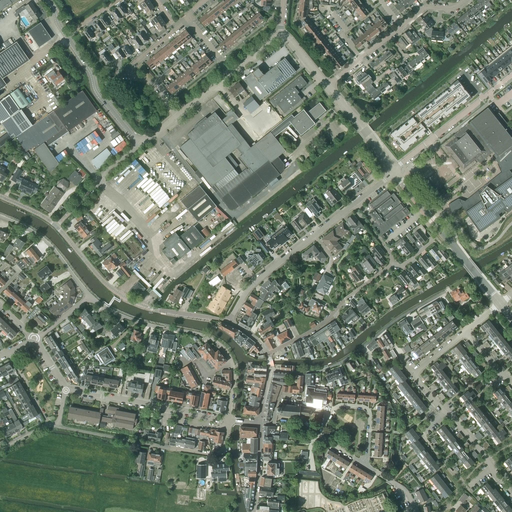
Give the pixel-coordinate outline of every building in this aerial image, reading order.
[(0,0),(0,10),(15,0),(0,0)] [(144,0),(141,0),(138,3),(140,5),(139,6),(142,10),(144,9),(151,4),(148,0),(146,0),(146,1),(144,0)] [(223,0),(222,1),(228,8),(232,5),(228,0),(223,0)] [(349,9),(359,1),(358,0),(351,0),(349,2),(350,5),(348,7),(349,9)] [(399,3),(405,9),(409,6),(404,0),(401,0),(402,0),(399,3)] [(484,9),(489,6),(483,0),(477,0),(477,1),(479,3),(482,7),(484,9)] [(218,5),(223,12),(228,8),(222,1),(218,5)] [(349,9),(351,11),(353,8),(355,11),(363,5),(359,1),(349,9)] [(41,16),(34,6),(31,2),(24,7),(34,21),(41,16)] [(405,9),(399,3),(397,5),(395,2),(393,4),(400,13),(405,9)] [(479,3),(474,6),(482,15),(484,14),(482,12),(485,9),(484,9),(482,7),(479,3)] [(122,16),(126,14),(128,16),(129,15),(130,16),(133,14),(128,8),(126,10),(122,4),(116,8),(117,9),(122,16)] [(151,4),(144,9),(147,13),(146,14),(148,16),(154,12),(152,10),(154,8),(151,4)] [(213,9),(219,16),(223,12),(218,5),(213,9)] [(363,5),(355,11),(357,13),(354,15),(356,17),(366,9),(363,5)] [(480,17),(482,15),(474,6),(470,10),(475,17),(478,19),(480,17)] [(117,9),(111,13),(115,19),(113,20),(116,25),(119,24),(117,21),(123,17),(122,16),(117,9)] [(208,12),(214,20),(219,16),(213,9),(208,12)] [(366,9),(356,17),(357,19),(360,17),(362,19),(370,13),(366,9)] [(475,17),(470,10),(466,13),(473,23),(475,21),(473,19),(475,17)] [(204,16),(210,23),(214,20),(208,12),(204,16)] [(255,16),(261,23),(265,19),(259,13),(255,16)] [(473,23),(466,13),(461,17),(467,24),(469,22),(471,24),(473,23)] [(155,15),(149,19),(151,21),(150,22),(153,27),(155,25),(163,20),(159,16),(157,17),(155,15)] [(105,28),(110,25),(112,28),(115,26),(112,21),(109,23),(105,16),(99,20),(100,21),(105,28)] [(210,23),(204,16),(199,20),(205,27),(210,23)] [(251,19),(257,26),(261,23),(255,16),(251,19)] [(307,18),(300,24),(304,28),(311,22),(309,20),(312,17),(312,16),(307,18)] [(423,26),(430,20),(427,16),(422,19),(420,17),(416,21),(419,25),(421,23),(423,26)] [(467,24),(461,17),(456,21),(464,30),(466,28),(464,26),(467,24)] [(376,19),(384,29),(388,26),(383,19),(380,21),(378,18),(376,19)] [(247,22),(253,29),(257,26),(251,19),(247,22)] [(374,25),(380,33),(384,29),(376,19),(374,21),(376,24),(374,25)] [(163,20),(155,25),(158,29),(157,30),(159,33),(165,29),(163,26),(166,25),(163,20)] [(429,28),(434,25),(430,20),(423,26),(426,28),(423,30),(425,32),(429,28)] [(100,21),(94,25),(98,31),(95,32),(99,37),(101,36),(100,33),(106,29),(105,28),(100,21)] [(243,25),(249,32),(253,29),(247,22),(243,25)] [(307,32),(317,24),(316,22),(313,24),(311,22),(304,28),(307,32)] [(450,26),(456,33),(458,30),(460,33),(462,31),(455,22),(450,26)] [(40,23),(27,32),(33,40),(38,47),(51,39),(45,31),(40,23)] [(310,36),(318,30),(316,28),(319,26),(317,24),(307,32),(310,36)] [(367,26),(376,36),(380,33),(374,25),(372,27),(369,24),(367,26)] [(239,29),(245,35),(249,32),(243,25),(239,29)] [(366,32),(371,39),(376,36),(367,26),(366,27),(368,30),(366,32)] [(456,33),(450,26),(446,29),(446,30),(453,39),(455,37),(453,35),(456,33)] [(99,37),(95,32),(93,33),(89,28),(83,32),(89,41),(95,37),(97,40),(99,38),(99,37)] [(143,44),(148,40),(145,34),(147,32),(144,28),(139,30),(141,33),(137,35),(137,36),(143,44)] [(437,41),(438,32),(432,31),(429,28),(425,32),(429,37),(431,37),(431,40),(437,41)] [(235,32),(241,39),(245,35),(239,29),(235,32)] [(186,30),(182,34),(187,40),(189,42),(193,39),(192,37),(186,30)] [(314,40),(324,32),(323,30),(320,33),(318,30),(310,36),(314,40)] [(444,32),(438,32),(437,41),(443,41),(449,41),(450,41),(453,39),(446,30),(444,32)] [(359,33),(367,43),(371,39),(366,32),(363,34),(361,31),(359,33)] [(416,34),(414,31),(411,34),(409,31),(406,34),(405,33),(403,34),(410,44),(412,45),(413,45),(417,42),(416,42),(417,41),(420,40),(419,39),(420,39),(418,37),(416,34)] [(231,35),(237,42),(241,39),(235,32),(231,35)] [(324,32),(314,40),(317,45),(325,39),(323,37),(326,34),(324,32)] [(357,39),(363,46),(367,43),(359,33),(357,34),(359,37),(357,39)] [(182,34),(178,37),(184,44),(185,46),(189,42),(187,40),(182,34)] [(410,44),(403,34),(401,36),(402,37),(399,39),(401,42),(397,44),(402,50),(410,44)] [(227,38),(233,45),(237,42),(231,35),(227,38)] [(137,36),(132,40),(130,38),(128,40),(131,45),(134,43),(138,49),(144,45),(143,44),(137,36)] [(178,37),(174,40),(180,47),(184,44),(178,37)] [(223,41),(229,48),(233,45),(227,38),(223,41)] [(363,46),(357,39),(355,41),(352,38),(350,40),(359,50),(363,46)] [(121,49),(126,57),(127,58),(133,54),(128,47),(130,45),(126,39),(124,41),(127,45),(121,49)] [(321,49),(331,41),(329,39),(326,41),(325,39),(317,45),(321,49)] [(7,40),(3,43),(6,48),(11,45),(7,40)] [(174,40),(170,43),(176,50),(180,47),(174,40)] [(229,48),(223,41),(219,45),(225,52),(229,48)] [(324,53),(331,47),(329,45),(332,43),(331,41),(321,49),(324,53)] [(2,79),(29,61),(16,42),(6,49),(0,53),(0,89),(6,85),(2,79)] [(170,43),(166,46),(172,53),(176,50),(170,43)] [(113,46),(109,49),(113,55),(115,53),(121,61),(126,57),(121,49),(120,48),(116,51),(113,46)] [(166,46),(162,50),(168,56),(169,58),(173,55),(172,53),(166,46)] [(100,56),(98,57),(101,62),(103,60),(106,64),(112,60),(109,57),(113,55),(109,49),(107,47),(104,50),(106,52),(100,56)] [(327,57),(338,49),(336,47),(333,50),(331,47),(324,53),(327,57)] [(381,57),(385,62),(394,55),(393,53),(394,52),(390,47),(387,49),(389,51),(386,53),(385,51),(382,53),(384,55),(381,57)] [(417,57),(421,62),(429,56),(423,48),(417,52),(419,55),(417,57)] [(338,49),(327,57),(334,66),(344,58),(343,56),(340,58),(336,53),(339,51),(338,49)] [(162,50),(158,53),(164,60),(168,56),(162,50)] [(511,57),(506,50),(502,53),(511,63),(511,62),(511,57)] [(158,53),(154,56),(160,63),(164,60),(158,53)] [(502,53),(499,55),(507,66),(510,64),(511,66),(511,65),(511,63),(511,62),(511,63),(502,53)] [(202,59),(208,65),(212,62),(206,55),(202,59)] [(499,55),(495,58),(504,69),(504,68),(507,66),(499,55)] [(154,56),(150,59),(156,66),(160,63),(154,56)] [(385,62),(381,57),(378,59),(377,57),(375,59),(376,61),(373,63),(372,62),(369,64),(373,69),(374,68),(376,69),(385,62)] [(406,67),(411,72),(417,68),(417,69),(423,64),(421,62),(417,57),(409,64),(406,67)] [(280,61),(279,61),(279,62),(279,63),(265,75),(259,67),(243,80),(260,101),(296,72),(291,66),(292,65),(289,61),(288,62),(285,58),(281,61),(280,61)] [(344,58),(334,66),(338,70),(345,64),(343,62),(346,60),(344,58)] [(492,61),(500,72),(503,69),(505,72),(506,70),(504,68),(504,69),(495,58),(492,61)] [(150,59),(146,62),(152,69),(156,66),(150,59)] [(198,62),(204,69),(208,65),(202,59),(198,62)] [(496,75),(497,74),(500,72),(492,61),(487,65),(489,66),(496,75)] [(194,65),(200,72),(204,69),(198,62),(194,65)] [(190,68),(196,75),(200,72),(194,65),(190,68)] [(489,66),(485,70),(492,78),(495,76),(497,78),(499,77),(497,74),(496,75),(489,66)] [(411,72),(406,67),(403,69),(401,67),(398,69),(397,68),(395,70),(402,79),(411,72)] [(186,71),(192,78),(196,75),(190,68),(186,71)] [(484,68),(480,71),(488,81),(487,82),(489,84),(491,83),(489,81),(492,78),(485,70),(484,68)] [(44,76),(44,77),(48,82),(51,79),(55,86),(64,80),(58,71),(55,73),(53,70),(44,76)] [(402,79),(395,70),(393,71),(394,72),(391,75),(393,77),(390,80),(394,86),(402,79)] [(182,75),(188,81),(192,78),(186,71),(182,75)] [(361,84),(370,76),(368,74),(367,75),(365,72),(363,74),(360,71),(354,76),(361,84)] [(476,74),(485,84),(487,82),(488,81),(480,71),(476,74)] [(177,76),(178,78),(184,85),(188,81),(182,75),(181,73),(177,76)] [(301,76),(285,88),(272,99),(284,113),(302,99),(297,94),(297,91),(307,84),(301,76)] [(367,92),(372,88),(373,87),(371,84),(373,82),(371,79),(372,78),(370,76),(361,84),(367,92)] [(178,78),(174,81),(180,88),(184,85),(178,78)] [(171,81),(172,82),(170,84),(176,91),(180,88),(174,81),(173,79),(171,81)] [(391,89),(391,88),(394,86),(390,80),(386,82),(378,89),(382,94),(387,90),(388,91),(389,91),(391,89)] [(396,130),(390,134),(395,141),(397,140),(400,144),(398,146),(404,152),(410,146),(409,146),(412,144),(412,145),(418,140),(417,140),(419,138),(420,138),(426,133),(424,131),(426,129),(425,128),(427,127),(428,128),(442,116),(441,116),(443,114),(446,117),(460,106),(459,105),(461,103),(462,103),(461,102),(465,99),(470,95),(466,90),(465,90),(464,88),(458,80),(449,88),(450,89),(447,90),(433,101),(434,101),(431,103),(417,114),(413,117),(399,128),(399,129),(397,130),(396,130)] [(244,90),(243,88),(239,83),(230,90),(235,97),(244,90)] [(176,91),(170,84),(168,86),(167,84),(165,85),(172,94),(176,91)] [(372,88),(367,92),(374,100),(382,94),(378,89),(376,90),(373,87),(372,88)] [(21,110),(29,104),(18,88),(10,94),(21,110)] [(82,91),(15,138),(25,152),(33,146),(35,149),(33,150),(50,174),(58,164),(46,147),(68,132),(96,112),(82,91)] [(8,95),(0,100),(0,124),(20,110),(8,95)] [(251,113),(260,107),(252,97),(244,104),(251,113)] [(229,193),(221,199),(229,209),(235,210),(239,206),(240,207),(255,195),(256,196),(266,187),(265,187),(280,175),(280,174),(283,171),(277,164),(281,160),(278,157),(286,151),(275,137),(277,135),(280,132),(291,124),(293,126),(301,136),(315,124),(313,121),(326,111),(323,107),(319,103),(309,112),(310,114),(308,115),(304,110),(300,112),(294,117),(292,115),(271,132),(256,144),(251,148),(250,146),(247,149),(241,153),(242,155),(240,157),(249,167),(224,187),(229,193)] [(496,116),(489,107),(469,122),(470,123),(468,125),(468,124),(466,125),(440,146),(449,158),(450,156),(451,156),(454,159),(455,160),(455,162),(460,167),(458,169),(461,173),(462,175),(478,162),(479,163),(492,153),(493,152),(494,153),(511,144),(511,136),(510,134),(511,133),(511,129),(503,118),(502,118),(500,115),(499,113),(496,116)] [(190,139),(180,148),(197,169),(198,170),(195,173),(200,178),(203,176),(212,187),(235,169),(225,158),(233,152),(234,153),(235,152),(234,151),(237,148),(241,153),(247,149),(250,146),(249,146),(232,124),(239,119),(233,111),(231,110),(225,114),(227,116),(222,121),(215,112),(187,135),(190,139)] [(511,144),(494,153),(495,154),(492,156),(498,163),(497,164),(501,173),(485,185),(482,188),(478,191),(465,201),(458,199),(448,205),(452,216),(453,216),(452,215),(456,212),(461,206),(469,215),(481,231),(503,213),(511,206),(511,173),(509,170),(511,168),(511,144)] [(360,162),(355,165),(354,166),(365,180),(369,177),(367,175),(373,170),(365,161),(362,164),(360,162)] [(22,171),(17,169),(11,180),(15,183),(16,181),(20,183),(18,189),(22,190),(21,192),(24,193),(25,192),(30,195),(32,191),(35,193),(38,187),(18,178),(22,171)] [(82,178),(85,174),(80,169),(77,173),(82,178)] [(75,186),(82,178),(77,173),(75,171),(68,179),(75,186)] [(355,173),(347,179),(353,186),(350,188),(352,190),(362,182),(355,173)] [(341,185),(337,187),(340,191),(343,188),(346,191),(350,188),(353,186),(347,179),(346,180),(344,178),(340,181),(342,183),(340,184),(341,185)] [(217,207),(207,194),(200,186),(181,201),(198,222),(217,207)] [(50,212),(63,194),(54,187),(40,206),(50,212)] [(334,204),(341,199),(332,189),(326,194),(328,197),(326,199),(328,202),(330,200),(334,204)] [(411,212),(407,207),(405,208),(401,203),(399,204),(387,189),(368,204),(373,210),(369,214),(374,221),(375,220),(379,226),(384,233),(411,212)] [(320,211),(322,209),(313,199),(306,205),(316,218),(320,215),(319,213),(321,212),(320,211)] [(298,233),(311,223),(304,214),(291,224),(298,233)] [(78,232),(85,227),(80,221),(79,221),(82,218),(80,215),(75,219),(77,222),(78,222),(78,223),(73,227),(78,232)] [(355,234),(363,227),(358,221),(353,215),(347,220),(352,226),(350,228),(355,234)] [(338,227),(344,235),(349,231),(342,223),(338,227)] [(422,244),(428,239),(423,232),(426,230),(421,224),(418,227),(420,229),(414,234),(422,244)] [(193,226),(179,237),(162,251),(173,265),(204,239),(193,226)] [(85,227),(78,232),(83,238),(84,238),(86,236),(89,233),(85,227)] [(344,235),(338,227),(333,231),(339,239),(344,235)] [(287,239),(292,235),(287,228),(285,230),(284,229),(276,235),(275,233),(270,237),(271,239),(266,242),(271,249),(274,247),(275,249),(280,244),(281,246),(288,241),(287,239)] [(6,239),(8,234),(0,230),(0,239),(2,240),(4,237),(6,239)] [(339,239),(333,231),(322,240),(331,251),(331,250),(335,255),(342,249),(337,243),(338,240),(339,239)] [(108,250),(112,247),(109,243),(105,246),(100,250),(99,248),(98,246),(101,244),(95,237),(90,241),(92,243),(90,245),(95,251),(100,257),(103,254),(108,250)] [(414,250),(407,242),(403,237),(395,244),(397,247),(400,244),(402,247),(400,248),(407,256),(414,250)] [(19,250),(24,243),(18,239),(13,246),(19,250)] [(319,260),(324,257),(319,250),(317,247),(316,246),(314,247),(313,246),(303,255),(306,259),(308,258),(312,259),(316,256),(319,260)] [(381,257),(385,254),(378,246),(372,251),(376,256),(373,258),(380,266),(385,262),(381,257)] [(443,261),(448,257),(441,249),(439,251),(435,247),(429,252),(436,261),(440,258),(443,261)] [(26,252),(23,254),(25,256),(28,254),(30,257),(35,253),(30,248),(26,252)] [(246,266),(248,268),(252,265),(254,267),(258,265),(257,261),(261,262),(265,258),(260,252),(261,250),(255,249),(255,254),(253,254),(252,256),(247,255),(247,261),(249,261),(250,263),(246,266)] [(30,257),(27,259),(32,265),(35,263),(39,259),(35,253),(30,257)] [(112,270),(118,265),(114,260),(115,258),(112,255),(102,263),(108,271),(111,268),(112,270)] [(361,265),(368,274),(374,269),(372,267),(376,264),(369,255),(362,260),(364,262),(361,265)] [(432,269),(437,264),(430,257),(428,259),(425,255),(418,260),(426,269),(430,266),(432,269)] [(23,263),(18,267),(21,270),(26,266),(25,265),(28,263),(26,261),(23,263)] [(421,277),(426,273),(422,268),(419,270),(414,264),(408,269),(416,279),(420,275),(421,277)] [(354,272),(350,275),(352,278),(353,277),(357,282),(359,280),(360,281),(362,279),(362,278),(359,274),(362,272),(357,265),(352,269),(354,272)] [(42,281),(51,273),(46,266),(37,274),(42,281)] [(2,272),(0,274),(0,273),(0,278),(2,276),(9,268),(7,267),(2,272)] [(124,267),(121,269),(128,277),(130,275),(124,267)] [(4,278),(6,275),(11,270),(9,268),(2,276),(0,278),(0,286),(1,287),(5,283),(3,280),(5,278),(4,278)] [(225,276),(227,279),(225,281),(236,287),(240,280),(239,280),(242,277),(234,268),(231,271),(227,274),(225,276)] [(511,279),(504,270),(498,275),(502,281),(505,279),(507,281),(509,279),(511,283),(511,282),(511,279)] [(412,286),(417,282),(409,273),(407,275),(404,272),(398,277),(405,286),(409,283),(412,286)] [(318,282),(321,276),(316,273),(313,279),(318,282)] [(324,275),(316,290),(325,294),(329,288),(330,285),(333,279),(324,275)] [(74,292),(73,291),(71,286),(72,284),(69,280),(61,287),(64,291),(63,300),(59,303),(59,302),(49,310),(55,318),(65,311),(69,308),(68,306),(71,301),(73,301),(74,292)] [(261,287),(272,293),(276,290),(278,293),(284,288),(286,290),(289,287),(285,282),(280,286),(275,280),(271,283),(269,280),(261,287)] [(143,291),(145,289),(138,282),(136,284),(134,286),(134,285),(130,289),(137,296),(141,292),(142,290),(143,291)] [(43,293),(49,288),(46,283),(39,288),(43,293)] [(9,285),(3,292),(8,297),(14,290),(15,290),(16,289),(16,288),(17,287),(18,286),(16,284),(15,286),(15,285),(12,288),(9,285)] [(170,295),(168,300),(176,304),(181,295),(182,296),(182,297),(186,300),(192,289),(188,286),(184,294),(182,293),(182,292),(176,289),(172,296),(170,295)] [(14,290),(8,297),(14,302),(18,297),(20,295),(17,292),(19,289),(17,287),(16,288),(16,289),(15,290),(14,290)] [(219,315),(231,295),(229,294),(231,292),(222,287),(218,295),(216,298),(215,298),(208,309),(219,315)] [(272,293),(261,287),(259,290),(262,292),(259,297),(265,301),(267,297),(271,299),(274,294),(272,293)] [(399,294),(405,291),(402,287),(396,291),(398,293),(395,295),(388,299),(393,305),(399,301),(399,300),(402,299),(399,294)] [(458,289),(451,293),(455,301),(455,302),(461,298),(462,301),(469,297),(465,290),(461,292),(459,289),(458,289)] [(251,294),(249,298),(253,300),(251,303),(255,305),(258,298),(251,294)] [(18,297),(14,302),(20,307),(24,303),(30,297),(29,297),(28,298),(27,296),(24,299),(24,298),(22,301),(18,297)] [(24,303),(20,307),(26,312),(30,308),(32,306),(28,303),(32,299),(30,297),(24,303)] [(255,305),(254,306),(256,307),(259,309),(264,301),(258,298),(255,305)] [(364,316),(371,310),(365,304),(364,302),(364,301),(362,298),(357,303),(360,306),(357,308),(364,316)] [(311,299),(309,303),(310,303),(321,310),(323,306),(311,299)] [(437,301),(432,304),(440,317),(441,316),(439,313),(446,308),(442,301),(438,303),(437,301)] [(245,302),(242,306),(248,309),(245,314),(250,317),(251,315),(252,314),(253,312),(256,307),(254,306),(255,305),(251,303),(250,305),(245,302)] [(319,314),(321,310),(310,303),(309,303),(307,305),(301,302),(298,308),(300,309),(300,310),(304,313),(304,312),(307,313),(309,309),(319,314)] [(432,304),(427,306),(432,314),(435,312),(438,318),(440,317),(432,304)] [(427,306),(423,309),(427,317),(430,322),(431,321),(429,316),(432,314),(427,306)] [(86,322),(91,318),(88,314),(89,314),(85,309),(78,314),(82,319),(83,318),(86,322)] [(272,309),(262,313),(263,315),(266,319),(267,322),(269,324),(271,322),(269,318),(275,315),(272,309)] [(354,323),(359,318),(351,309),(348,311),(344,314),(344,315),(341,317),(344,320),(343,320),(344,321),(347,324),(351,320),(354,323)] [(423,309),(418,311),(423,320),(423,319),(424,321),(425,320),(424,319),(426,318),(428,321),(429,323),(430,322),(427,317),(423,309)] [(249,319),(244,328),(249,331),(255,320),(258,315),(253,312),(252,314),(251,315),(250,317),(249,319)] [(41,327),(46,321),(42,318),(44,317),(40,313),(38,314),(34,320),(41,327)] [(241,319),(238,325),(244,328),(249,319),(244,316),(242,320),(241,319)] [(95,323),(93,321),(91,318),(86,322),(90,327),(91,327),(95,331),(97,330),(98,331),(104,326),(100,322),(99,323),(98,321),(95,323)] [(287,329),(293,326),(289,318),(283,321),(287,329)] [(414,329),(423,324),(420,318),(411,324),(414,329)] [(413,331),(406,319),(398,324),(402,330),(406,335),(413,331)] [(492,323),(491,322),(492,322),(490,319),(488,320),(482,326),(480,327),(484,332),(486,331),(496,322),(495,321),(492,323)] [(446,320),(444,321),(447,325),(452,332),(457,328),(452,321),(449,324),(446,320)] [(258,329),(257,330),(259,332),(261,335),(268,331),(271,328),(272,328),(271,327),(274,326),(272,322),(271,321),(271,322),(269,324),(267,322),(265,323),(266,324),(265,325),(263,323),(261,326),(261,327),(258,329)] [(331,323),(330,324),(333,328),(339,337),(341,336),(338,331),(340,330),(338,326),(339,325),(338,325),(338,324),(337,324),(336,324),(335,321),(334,321),(331,323)] [(72,329),(75,327),(71,322),(69,324),(62,328),(66,333),(72,329)] [(489,335),(496,330),(494,328),(495,327),(494,326),(497,324),(496,322),(486,331),(489,335)] [(117,337),(125,329),(119,323),(107,335),(109,337),(113,333),(117,337)] [(330,324),(326,327),(328,330),(331,335),(333,334),(337,339),(339,337),(333,328),(330,324)] [(8,325),(2,331),(6,335),(12,330),(8,325)] [(447,325),(442,329),(448,336),(452,332),(447,325)] [(228,326),(225,331),(228,333),(232,336),(236,329),(228,326)] [(326,327),(321,330),(327,338),(330,343),(332,341),(329,337),(331,335),(328,330),(326,327)] [(236,329),(232,336),(234,338),(233,339),(237,343),(244,334),(239,330),(236,329)] [(442,329),(438,332),(443,339),(448,336),(442,329)] [(11,339),(16,334),(12,330),(6,335),(11,339)] [(142,337),(140,336),(141,333),(138,332),(139,332),(134,330),(130,340),(135,341),(134,342),(139,344),(142,337)] [(321,330),(317,332),(323,341),(324,343),(327,341),(328,344),(330,343),(327,338),(321,330)] [(496,330),(489,335),(493,340),(500,334),(496,330)] [(275,337),(265,342),(269,351),(280,345),(291,340),(287,331),(275,337)] [(265,342),(275,337),(272,332),(269,333),(262,337),(265,342)] [(317,332),(313,335),(318,344),(319,343),(323,341),(317,332)] [(438,332),(433,336),(438,343),(443,339),(438,332)] [(45,339),(44,339),(47,344),(48,344),(55,340),(57,338),(54,333),(52,335),(45,339)] [(157,349),(159,341),(156,341),(157,336),(153,335),(151,334),(147,346),(146,346),(148,340),(145,339),(141,353),(144,353),(146,347),(149,348),(150,347),(154,348),(157,349)] [(162,342),(161,347),(164,347),(163,353),(165,353),(166,348),(167,343),(169,335),(163,334),(162,342)] [(251,349),(255,343),(244,334),(237,343),(241,346),(244,343),(251,349)] [(385,334),(379,338),(380,338),(384,345),(387,350),(391,357),(393,361),(397,358),(390,348),(393,346),(390,342),(391,341),(389,337),(387,338),(385,334)] [(497,345),(504,339),(500,334),(493,340),(497,345)] [(167,343),(166,348),(172,349),(171,351),(175,352),(177,343),(173,342),(174,336),(169,335),(167,343)] [(313,335),(308,338),(314,347),(316,345),(317,347),(319,350),(321,348),(320,346),(320,345),(319,343),(318,344),(313,335)] [(433,336),(428,340),(434,347),(438,343),(433,336)] [(313,355),(309,346),(312,345),(307,338),(302,341),(306,348),(306,349),(306,348),(308,355),(309,354),(309,356),(313,355)] [(374,341),(366,347),(370,352),(378,345),(381,349),(382,352),(386,360),(391,357),(387,350),(384,345),(380,338),(375,342),(374,341)] [(501,349),(507,344),(504,339),(497,345),(501,349)] [(55,340),(48,344),(52,349),(58,345),(55,340)] [(428,340),(424,344),(429,351),(434,347),(428,340)] [(183,350),(181,352),(185,357),(187,355),(190,358),(192,361),(196,358),(198,360),(201,357),(200,356),(202,355),(203,357),(203,356),(204,357),(205,356),(205,355),(207,353),(207,352),(211,349),(212,348),(207,341),(201,346),(198,348),(197,349),(195,346),(194,347),(190,350),(189,348),(185,351),(183,349),(183,350)] [(296,358),(304,355),(299,341),(291,345),(296,358)] [(58,345),(52,349),(55,354),(61,350),(64,348),(62,345),(64,344),(62,342),(58,345)] [(255,343),(251,349),(248,352),(249,354),(254,349),(257,354),(261,350),(256,344),(255,343)] [(459,344),(452,349),(456,354),(463,349),(465,347),(464,345),(462,346),(460,343),(459,344)] [(424,344),(419,348),(424,354),(429,351),(424,344)] [(504,354),(511,348),(507,344),(501,349),(504,354)] [(403,348),(406,353),(411,350),(408,345),(403,348)] [(109,353),(106,348),(94,356),(100,365),(103,363),(105,365),(108,363),(111,361),(110,359),(113,357),(110,352),(109,353)] [(205,356),(204,357),(206,359),(208,358),(209,359),(206,361),(206,362),(209,365),(212,363),(222,356),(223,355),(219,349),(217,350),(215,351),(212,348),(211,349),(207,352),(207,353),(205,355),(205,356)] [(414,351),(411,354),(416,359),(418,357),(419,358),(424,354),(419,348),(414,351)] [(463,349),(456,354),(460,359),(467,353),(463,349)] [(61,350),(55,354),(58,359),(65,355),(61,350)] [(467,353),(460,359),(464,364),(472,357),(471,355),(470,357),(467,353)] [(58,359),(57,360),(60,365),(61,364),(68,360),(69,360),(65,355),(58,359)] [(222,356),(212,363),(215,367),(217,369),(227,362),(228,361),(223,355),(222,356)] [(464,364),(462,365),(466,370),(474,363),(473,360),(474,359),(472,357),(464,364)] [(358,366),(361,364),(358,359),(354,361),(355,363),(354,364),(351,361),(346,364),(351,371),(356,367),(357,366),(358,366)] [(68,360),(61,364),(64,369),(71,365),(68,360)] [(435,371),(444,363),(442,361),(440,363),(438,361),(431,366),(435,371)] [(9,363),(3,366),(7,373),(9,375),(16,371),(14,368),(12,369),(9,363)] [(436,377),(443,372),(442,370),(446,366),(444,363),(435,371),(437,373),(435,375),(436,377)] [(474,363),(466,370),(470,374),(471,373),(478,367),(480,366),(479,365),(477,366),(474,363)] [(392,375),(399,369),(395,364),(388,370),(392,375)] [(71,365),(64,369),(68,375),(74,370),(71,365)] [(164,365),(163,371),(162,374),(169,375),(170,366),(164,365)] [(183,374),(192,370),(189,365),(181,369),(183,374)] [(478,367),(471,373),(475,378),(482,372),(478,367)] [(163,370),(155,368),(153,376),(161,378),(163,370)] [(152,380),(154,374),(150,374),(145,373),(145,374),(132,372),(132,370),(128,369),(127,375),(124,390),(128,391),(131,391),(132,391),(131,392),(132,393),(133,393),(134,392),(135,392),(142,393),(144,385),(136,383),(137,382),(133,381),(134,377),(144,379),(144,382),(145,383),(146,381),(148,382),(148,383),(152,384),(152,380)] [(335,371),(341,384),(341,386),(344,384),(342,377),(344,377),(342,372),(341,373),(339,369),(335,371)] [(399,369),(392,375),(396,379),(403,374),(399,369)] [(68,375),(67,375),(70,380),(71,380),(72,379),(74,383),(79,383),(79,380),(80,378),(85,375),(85,374),(83,372),(78,375),(77,375),(74,370),(68,375)] [(192,370),(183,374),(186,379),(195,374),(192,370)] [(80,378),(79,380),(85,381),(85,382),(91,384),(92,379),(93,376),(93,373),(87,371),(86,375),(85,374),(85,375),(80,378)] [(254,371),(254,377),(260,378),(260,379),(265,379),(266,378),(266,372),(254,371)] [(338,384),(341,384),(335,371),(330,373),(333,379),(333,381),(336,380),(338,384)] [(440,382),(447,376),(443,372),(436,377),(440,382)] [(333,379),(330,373),(326,374),(327,378),(326,379),(328,383),(332,381),(333,383),(332,383),(333,386),(332,387),(334,390),(337,388),(333,381),(333,379)] [(195,374),(186,379),(189,384),(197,379),(195,374)] [(305,375),(305,384),(313,385),(313,374),(305,375)] [(396,379),(399,384),(400,384),(404,381),(407,379),(403,374),(396,379)] [(444,387),(451,381),(447,376),(440,382),(444,387)] [(105,378),(103,386),(109,387),(110,381),(111,379),(111,377),(109,377),(108,379),(105,378)] [(220,388),(222,380),(220,380),(221,378),(214,377),(214,378),(212,384),(217,385),(216,387),(220,388)] [(281,379),(273,378),(272,382),(288,386),(289,380),(281,379)] [(110,381),(109,387),(117,389),(118,385),(121,385),(122,380),(119,379),(119,381),(111,379),(110,381)] [(197,379),(189,384),(191,389),(200,384),(197,379)] [(232,383),(225,381),(222,380),(220,388),(230,390),(232,383)] [(401,391),(408,385),(404,381),(400,384),(399,384),(397,386),(401,391)] [(448,391),(455,386),(451,381),(444,387),(448,391)] [(22,386),(22,387),(23,386),(22,384),(21,385),(19,382),(11,386),(13,391),(22,386)] [(269,390),(266,402),(271,403),(272,401),(274,401),(275,401),(278,392),(280,386),(271,383),(269,390)] [(322,386),(319,386),(319,384),(316,384),(316,386),(307,385),(305,403),(322,405),(323,403),(325,404),(327,393),(320,393),(320,391),(321,392),(322,386)] [(209,393),(210,391),(211,386),(205,385),(203,393),(202,392),(199,407),(207,409),(209,393)] [(405,396),(412,390),(408,385),(401,391),(405,396)] [(22,386),(13,391),(16,396),(24,391),(26,390),(25,389),(23,390),(22,387),(22,386)] [(166,390),(162,389),(162,387),(156,386),(155,392),(159,393),(158,398),(160,399),(160,400),(163,400),(164,399),(165,399),(166,394),(166,390)] [(455,386),(448,391),(452,396),(459,391),(455,386)] [(502,386),(494,393),(497,398),(504,392),(507,390),(505,388),(504,389),(502,386)] [(252,387),(250,392),(252,393),(252,394),(255,394),(254,396),(260,397),(261,398),(263,389),(252,387)] [(166,390),(166,394),(170,395),(169,400),(171,401),(171,402),(174,402),(174,401),(175,401),(177,392),(173,391),(173,389),(167,388),(166,390)] [(409,400),(416,395),(412,390),(405,396),(409,400)] [(27,396),(29,395),(28,393),(26,394),(24,391),(16,396),(19,401),(27,396)] [(187,398),(188,392),(182,391),(182,393),(177,392),(175,401),(176,402),(176,403),(179,403),(180,402),(182,403),(183,397),(187,398)] [(464,401),(474,393),(472,391),(469,393),(467,391),(461,396),(464,401)] [(188,392),(187,398),(191,399),(190,404),(192,405),(193,406),(195,406),(196,405),(197,406),(199,396),(194,395),(194,393),(188,392)] [(249,392),(248,395),(251,396),(249,405),(258,407),(260,397),(254,396),(255,394),(252,394),(252,393),(250,392),(249,392)] [(504,392),(497,398),(501,403),(508,397),(504,392)] [(466,407),(473,402),(471,400),(476,396),(474,393),(464,401),(466,403),(465,405),(466,407)] [(413,405),(419,399),(416,395),(409,400),(413,405)] [(21,405),(30,401),(31,400),(30,398),(29,399),(27,396),(19,401),(21,405)] [(217,405),(226,406),(227,401),(227,399),(220,397),(219,400),(218,400),(217,404),(217,405)] [(503,405),(501,407),(503,409),(505,407),(511,402),(511,401),(511,398),(510,399),(508,397),(501,403),(503,405)] [(416,409),(423,404),(419,399),(413,405),(416,409)] [(30,401),(21,405),(24,410),(32,405),(34,405),(33,403),(31,400),(30,401)] [(264,409),(264,412),(270,413),(270,414),(271,414),(274,404),(275,401),(274,401),(272,401),(271,403),(266,402),(264,409)] [(473,402),(466,407),(470,412),(477,407),(473,402)] [(225,412),(226,406),(217,405),(217,404),(214,404),(213,410),(220,412),(220,413),(224,413),(224,412),(225,412)] [(277,412),(277,416),(281,416),(282,416),(286,416),(286,417),(286,416),(290,416),(290,417),(291,417),(294,417),(294,418),(295,418),(295,417),(299,417),(299,418),(300,418),(300,417),(304,418),(304,415),(306,415),(306,416),(309,416),(310,416),(311,415),(312,415),(312,414),(311,414),(312,412),(312,411),(311,411),(310,409),(309,409),(307,409),(306,409),(304,409),(304,408),(303,408),(303,409),(300,408),(301,405),(296,404),(296,406),(292,405),(291,405),(288,405),(288,404),(287,404),(287,405),(284,405),(284,404),(283,404),(278,404),(278,407),(277,407),(277,412)] [(423,404),(416,409),(420,414),(427,409),(423,404)] [(474,417),(481,411),(478,408),(482,405),(480,404),(478,406),(477,407),(470,412),(474,417)] [(35,410),(36,409),(35,407),(34,408),(32,405),(24,410),(27,414),(35,410)] [(116,412),(116,408),(108,406),(107,413),(108,413),(107,418),(101,416),(101,413),(70,407),(68,418),(99,424),(100,421),(113,423),(113,425),(133,429),(134,424),(136,425),(137,419),(135,419),(136,414),(118,411),(118,412),(116,412)] [(251,415),(252,407),(244,406),(243,414),(251,415)] [(252,407),(251,415),(258,416),(259,408),(252,407)] [(35,410),(27,414),(20,418),(24,426),(28,423),(27,421),(29,419),(34,417),(36,419),(40,417),(39,414),(36,409),(35,410)] [(11,410),(8,411),(14,422),(18,431),(22,429),(18,420),(17,421),(13,413),(13,414),(11,410)] [(485,416),(485,415),(488,413),(487,412),(483,414),(481,411),(474,417),(478,421),(485,416)] [(263,420),(263,422),(267,423),(269,423),(270,415),(271,415),(271,414),(270,414),(270,413),(264,412),(264,414),(263,420)] [(481,426),(488,420),(485,416),(478,421),(481,426)] [(0,418),(0,426),(0,427),(1,426),(2,428),(1,429),(6,437),(10,435),(5,427),(3,424),(2,422),(1,420),(0,418)] [(6,418),(1,420),(2,422),(3,424),(5,427),(10,435),(18,431),(14,422),(12,423),(10,420),(8,421),(6,418)] [(485,431),(492,425),(488,420),(481,426),(485,431)] [(177,438),(178,434),(180,434),(182,426),(176,425),(175,433),(172,433),(171,438),(170,438),(169,445),(175,446),(175,445),(177,438)] [(437,431),(441,435),(448,430),(444,425),(437,431)] [(489,435),(496,430),(492,425),(485,431),(489,435)] [(275,433),(275,427),(264,426),(264,435),(270,436),(270,433),(275,433)] [(257,428),(240,427),(239,433),(240,433),(239,438),(247,438),(246,444),(242,444),(242,453),(250,453),(256,453),(257,450),(257,441),(256,439),(256,435),(257,428)] [(409,438),(416,433),(412,428),(405,433),(409,438)] [(445,440),(452,435),(453,433),(451,431),(452,430),(450,428),(448,430),(441,435),(445,440)] [(495,438),(504,431),(502,428),(498,432),(496,430),(489,435),(491,438),(493,436),(495,438)] [(149,430),(144,429),(143,436),(146,437),(146,438),(160,441),(161,436),(160,436),(161,433),(156,432),(155,435),(148,433),(149,430)] [(201,429),(200,438),(206,439),(206,436),(209,436),(210,431),(201,429)] [(206,436),(206,439),(209,440),(210,444),(214,445),(221,446),(221,443),(222,443),(224,433),(223,433),(223,432),(216,430),(216,431),(216,432),(215,432),(216,430),(210,429),(210,431),(209,436),(206,436)] [(504,431),(495,438),(499,443),(505,438),(504,436),(506,433),(504,431)] [(263,443),(272,444),(272,440),(284,440),(287,440),(288,434),(280,433),(279,436),(272,436),(272,437),(264,436),(263,443)] [(409,438),(412,443),(413,443),(417,440),(419,438),(416,433),(409,438)] [(449,445),(455,439),(452,435),(445,440),(449,445)] [(177,438),(175,445),(184,447),(185,440),(177,438)] [(452,449),(459,444),(455,439),(449,445),(452,449)] [(414,450),(421,444),(417,440),(413,443),(412,443),(410,445),(414,450)] [(272,444),(263,443),(263,452),(272,453),(272,452),(273,452),(273,444),(272,444)] [(421,444),(414,450),(418,455),(425,449),(421,444)] [(456,454),(463,449),(459,444),(452,449),(456,454)] [(425,449),(418,455),(422,459),(428,454),(425,449)] [(460,459),(467,453),(463,449),(456,454),(460,459)] [(330,459),(334,453),(329,450),(325,456),(330,459)] [(138,457),(136,456),(135,462),(140,463),(140,460),(144,461),(145,453),(138,452),(138,457)] [(272,453),(263,452),(263,460),(269,461),(271,461),(271,457),(272,457),(272,453)] [(154,466),(155,454),(152,454),(149,453),(148,461),(147,464),(154,466)] [(334,453),(330,459),(336,462),(339,456),(334,453)] [(467,453),(460,459),(464,463),(470,458),(467,453)] [(155,454),(154,466),(160,467),(161,463),(162,456),(159,455),(155,454)] [(255,455),(243,454),(243,462),(243,463),(257,463),(257,455),(255,455)] [(428,454),(422,459),(425,464),(432,458),(428,454)] [(339,456),(336,462),(341,465),(344,459),(339,456)] [(432,458),(425,464),(429,468),(436,463),(432,458)] [(470,458),(464,463),(468,468),(474,463),(470,458)] [(344,459),(341,465),(346,468),(349,463),(344,459)] [(243,463),(239,463),(239,467),(243,467),(243,471),(245,471),(256,471),(257,463),(243,463),(243,462),(243,463)] [(282,475),(282,471),(279,471),(279,463),(269,463),(267,463),(267,475),(268,475),(279,475),(282,475)] [(436,463),(429,468),(433,473),(440,468),(436,463)] [(213,471),(211,471),(212,477),(213,477),(213,478),(215,478),(227,478),(226,471),(229,471),(229,464),(212,465),(213,471)] [(352,464),(348,470),(354,473),(357,467),(352,464)] [(205,478),(205,465),(198,465),(197,465),(197,473),(197,478),(205,478)] [(357,467),(354,473),(359,476),(362,470),(357,467)] [(362,470),(359,476),(364,479),(367,473),(362,470)] [(364,479),(362,482),(364,483),(365,484),(367,481),(369,483),(373,477),(367,473),(364,479)] [(434,484),(441,478),(437,473),(430,479),(434,484)] [(246,476),(243,477),(244,488),(248,488),(254,488),(255,476),(248,476),(248,477),(246,477),(246,476)] [(261,477),(260,485),(271,487),(271,482),(274,482),(275,479),(268,478),(262,477),(261,477)] [(441,478),(434,484),(437,488),(444,483),(441,478)] [(444,483),(437,488),(441,493),(448,488),(444,483)] [(487,483),(480,488),(484,493),(491,488),(487,483)] [(266,496),(267,488),(260,487),(259,494),(265,494),(264,496),(266,496)] [(244,497),(244,501),(251,501),(253,498),(254,488),(248,488),(248,492),(245,491),(245,497),(244,497)] [(267,488),(266,496),(273,497),(274,489),(267,488)] [(448,488),(441,493),(445,498),(452,493),(448,488)] [(491,488),(484,493),(486,496),(488,494),(490,496),(497,491),(495,488),(493,490),(491,488)] [(425,500),(427,503),(433,500),(432,497),(427,499),(422,489),(415,492),(420,503),(425,500)] [(497,491),(490,496),(494,501),(500,495),(497,491)] [(464,511),(466,510),(468,508),(465,505),(467,502),(465,500),(468,497),(465,494),(459,500),(463,503),(456,511),(464,511)] [(500,495),(494,501),(497,506),(504,500),(500,495)] [(504,500),(497,506),(501,510),(508,505),(504,500)] [(251,501),(244,501),(247,511),(249,511),(250,511),(251,511),(252,502),(251,501)] [(476,505),(471,511),(472,511),(479,511),(483,507),(478,503),(476,505)]
